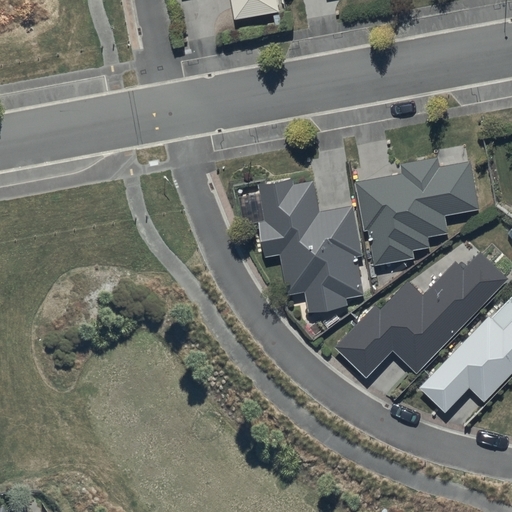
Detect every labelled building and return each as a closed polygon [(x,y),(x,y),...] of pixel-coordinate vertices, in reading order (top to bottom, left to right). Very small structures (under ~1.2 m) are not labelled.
[(232,0),(236,18),(281,10),(279,0),(232,0)] [(401,172),(356,181),(365,229),(367,228),(374,263),(414,255),(413,248),(430,244),(428,234),(448,230),(445,214),(480,207),(471,159),(440,165),(438,155),(400,163),(401,172)] [(362,251),(351,204),(320,211),(312,178),(294,182),(292,176),(259,183),(267,220),(258,223),(266,256),(280,253),(289,293),(304,289),(309,312),(347,303),(346,297),(364,293),(355,253),(362,251)] [(376,303),(335,345),(366,376),(392,349),(416,373),(509,278),(481,251),(465,268),(455,259),(422,293),(408,279),(380,308),(376,303)] [(489,315),(419,385),(445,411),(470,385),(484,399),(511,370),(511,296),(491,317),(489,315)]
